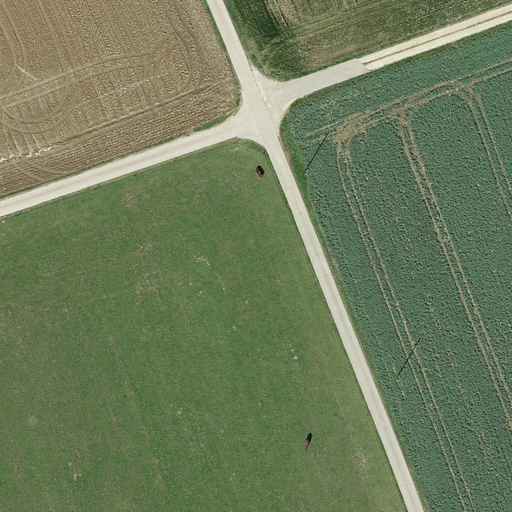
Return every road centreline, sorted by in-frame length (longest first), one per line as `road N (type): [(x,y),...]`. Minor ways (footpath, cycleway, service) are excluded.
road 1 (track): [(406,511),(212,0)]
road 2 (track): [(249,99),(511,8)]
road 3 (track): [(0,208),(257,119)]
